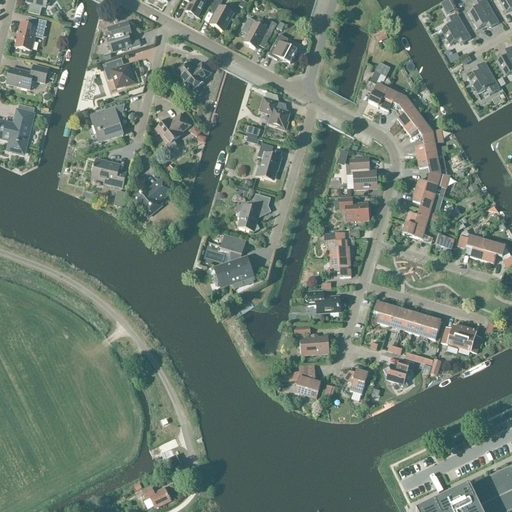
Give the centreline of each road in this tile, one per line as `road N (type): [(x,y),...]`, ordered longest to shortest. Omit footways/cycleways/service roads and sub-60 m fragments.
road 1 (residential): [(374,245),(393,174),(390,154),(382,138),(312,101)]
road 2 (residential): [(267,259),(312,101)]
road 3 (residential): [(305,95),(165,24)]
road 4 (residential): [(136,148),(165,24)]
road 5 (unclassified): [(481,321),(360,290)]
road 6 (residential): [(490,280),(374,245)]
